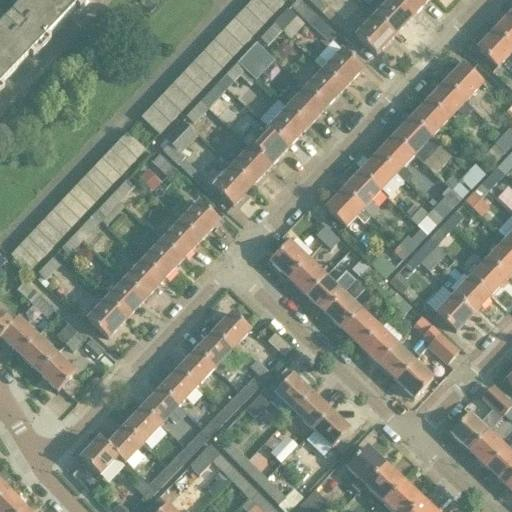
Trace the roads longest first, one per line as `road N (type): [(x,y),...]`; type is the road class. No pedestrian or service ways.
road 1 (residential): [(228,267),(480,0)]
road 2 (residential): [(39,463),(228,267)]
road 3 (residential): [(402,434),(228,267)]
road 4 (residential): [(402,434),(511,337)]
